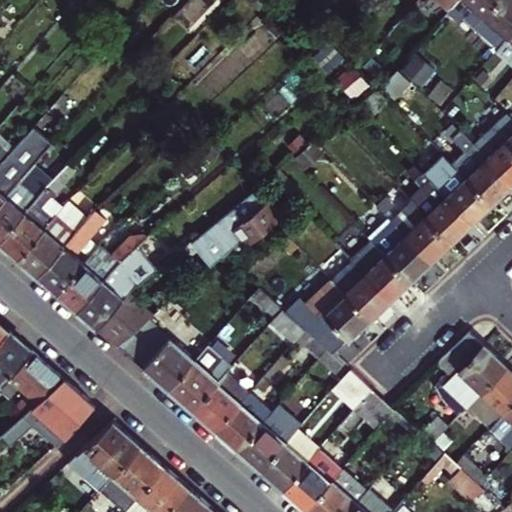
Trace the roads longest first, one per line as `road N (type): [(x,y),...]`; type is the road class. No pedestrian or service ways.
road 1 (residential): [(265,511),(0,281)]
road 2 (residential): [(479,279),(380,375)]
